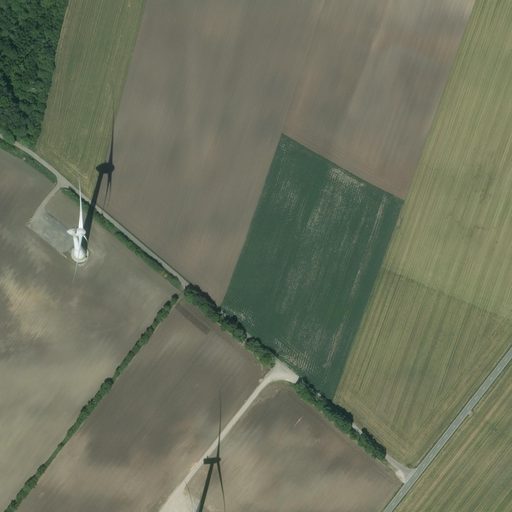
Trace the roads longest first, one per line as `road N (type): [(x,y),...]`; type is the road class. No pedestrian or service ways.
road 1 (track): [(0,135),(64,179),(413,478)]
road 2 (secondary): [(387,511),(511,351)]
road 3 (track): [(281,366),(163,511)]
